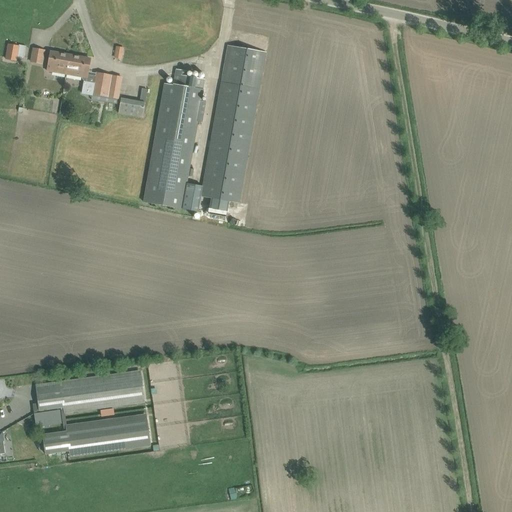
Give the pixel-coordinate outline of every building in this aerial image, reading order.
[(16,62),(20,46),(8,44),(5,59),(16,62)] [(122,60),(124,48),(116,46),(114,58),(122,60)] [(227,47),(201,197),(240,204),(266,54),(227,47)] [(42,64),(42,61),(44,51),(33,49),(31,62),(42,64)] [(66,75),(70,55),(51,52),(48,65),(49,65),(47,71),(66,75)] [(90,59),(70,56),(70,55),(66,75),(82,78),(84,82),(81,94),(92,96),(91,100),(117,105),(118,99),(122,78),(96,73),(95,76),(87,75),(88,72),(88,69),(90,59)] [(164,83),(144,203),(180,209),(183,194),(185,180),(195,125),(200,126),(203,105),(198,104),(203,79),(187,76),(188,71),(176,69),(175,74),(173,85),(164,83)] [(145,102),(146,98),(147,89),(142,89),(140,101),(121,98),(118,113),(142,118),(145,102)] [(193,202),(190,216),(227,223),(229,209),(203,204),(193,202)] [(39,411),(49,409),(63,407),(64,414),(145,403),(140,370),(59,381),(61,388),(37,391),(39,411)] [(69,451),(70,457),(151,446),(146,414),(65,425),(67,431),(43,434),(45,454),(69,451)]
